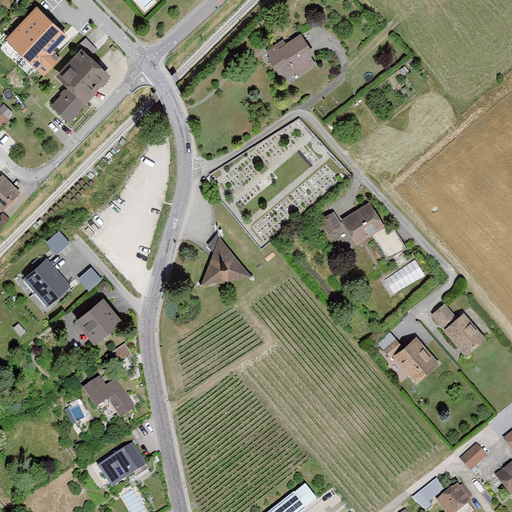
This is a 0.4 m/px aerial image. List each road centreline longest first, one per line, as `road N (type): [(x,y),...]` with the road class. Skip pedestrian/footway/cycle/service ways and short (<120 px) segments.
road 1 (residential): [(185,173),(217,164),(295,114),(308,116),(451,275),(407,320)]
road 2 (tertiary): [(180,511),(147,335),(185,173)]
road 3 (residential): [(0,157),(23,177),(36,177),(145,65)]
